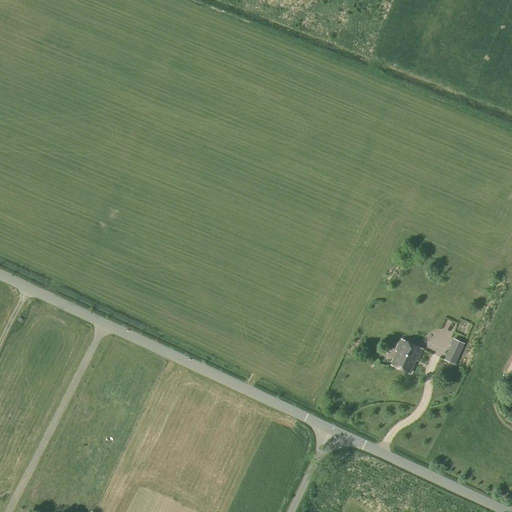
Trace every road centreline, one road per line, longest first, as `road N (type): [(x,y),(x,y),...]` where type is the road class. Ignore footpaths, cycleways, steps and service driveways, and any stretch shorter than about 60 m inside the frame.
road 1 (tertiary): [(331,433),(0,277)]
road 2 (tertiary): [(507,511),(331,433)]
